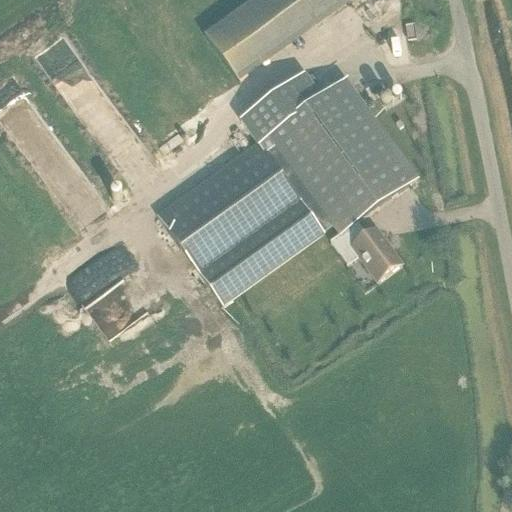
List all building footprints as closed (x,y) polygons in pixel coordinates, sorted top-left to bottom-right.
[(358,0),(254,0),(204,36),(240,86),(358,0)] [(419,182),(346,81),(323,98),(306,74),(243,120),(260,144),(157,219),(223,310),(325,236),(324,234),(332,228),(339,238),(330,245),(347,268),(358,261),(377,287),(403,268),(376,230),(367,237),(358,225),(419,182)] [(174,161),(173,143),(154,144),(154,162),(174,161)] [(16,394),(107,347),(95,323),(3,369),(16,394)] [(85,381),(76,385),(83,404),(92,400),(85,381)]
